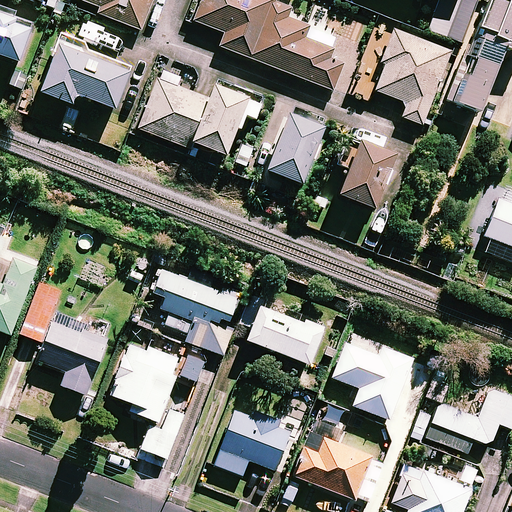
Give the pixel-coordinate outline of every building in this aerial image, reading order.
[(152,0),(78,0),(99,8),(97,14),(140,31),(152,0)] [(200,0),(192,21),(224,34),(219,47),(332,91),(342,67),(327,61),(336,37),(288,19),(292,9),(269,1),(268,0),(200,0)] [(437,0),(426,30),(461,44),(478,0),(437,0)] [(511,0),(508,0),(507,4),(498,0),(489,0),(446,99),(476,113),(507,43),(511,45),(511,0)] [(32,25),(0,13),(0,56),(18,63),(32,25)] [(450,52),(394,30),(381,64),(385,66),(375,91),(407,104),(401,118),(421,125),(450,52)] [(129,70),(58,44),(40,93),(72,105),(75,96),(114,110),(129,70)] [(209,100),(157,80),(139,130),(192,150),(194,144),(225,156),(241,115),(254,120),(261,101),(215,84),(209,100)] [(326,122),(291,108),(266,171),(301,185),(326,122)] [(395,156),(359,142),(338,195),(373,209),(395,156)] [(511,206),(495,200),(479,239),(511,252),(511,206)] [(36,269),(12,260),(2,285),(0,284),(0,331),(10,336),(36,269)] [(187,281),(160,272),(152,293),(164,297),(160,309),(170,312),(165,326),(188,334),(185,343),(223,356),(232,330),(226,328),(238,293),(188,276),(187,281)] [(58,292),(38,284),(20,335),(40,342),(58,292)] [(323,327),(249,298),(239,324),(251,328),(246,340),(307,365),(323,327)] [(57,312),(53,323),(39,362),(66,372),(61,386),(86,395),(105,342),(84,335),(88,323),(57,312)] [(157,422),(184,354),(151,341),(146,355),(128,348),(109,395),(131,404),(128,411),(157,422)] [(418,414),(411,433),(408,440),(420,444),(423,437),(466,454),(472,439),(488,445),(497,424),(511,429),(511,427),(511,398),(489,389),(477,419),(438,404),(432,419),(418,414)] [(420,397),(400,390),(375,457),(309,433),(292,476),(378,509),(420,397)] [(183,416),(170,410),(161,431),(150,426),(141,449),(166,459),(183,416)] [(277,428),(279,421),(253,412),(250,419),(232,412),(213,466),(242,476),(247,461),(274,470),(288,432),(277,428)] [(460,511),(469,490),(404,465),(390,503),(408,510),(407,511),(460,511)]
